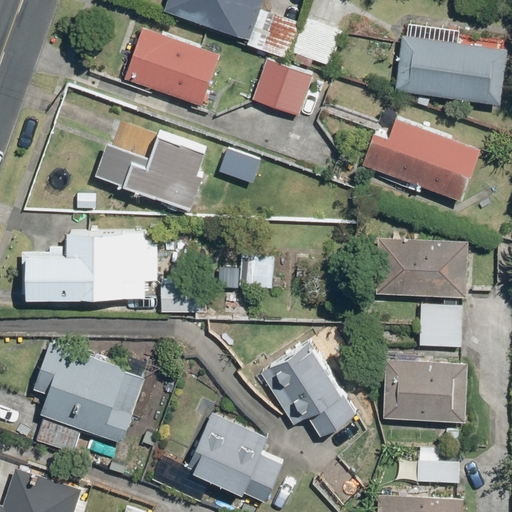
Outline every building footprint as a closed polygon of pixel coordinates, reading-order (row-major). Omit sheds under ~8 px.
[(171,0),(171,1),(255,31),(253,37),(294,52),(306,16),(265,2),(265,0),(171,0)] [(348,24),(309,11),(297,46),(336,60),(348,24)] [(226,47),(150,19),(131,70),(207,98),(226,47)] [(511,57),(511,39),(408,28),(401,82),(508,95),(511,57)] [(318,68),(272,52),(258,92),(303,109),(318,68)] [(381,124),(370,155),(470,191),(489,140),(402,109),(395,129),(381,124)] [(156,148),(114,133),(102,165),(198,200),(218,146),(164,126),(156,148)] [(267,154),(230,141),(222,162),(260,175),(267,154)] [(36,245),(28,245),(27,287),(152,287),(152,269),(163,269),(162,246),(162,237),(151,236),(151,223),(106,220),(75,222),(74,230),(70,230),(70,243),(67,243),(67,241),(54,240),(54,243),(36,243),(36,245)] [(474,288),(475,232),(382,230),(381,286),(474,288)] [(468,298),(426,297),(425,339),(467,340),(468,298)] [(133,360),(56,333),(39,381),(54,386),(47,407),(129,435),(136,417),(139,405),(150,371),(132,364),(133,360)] [(315,335),(265,367),(298,419),(314,409),(326,429),(362,406),(349,385),(352,383),(323,337),(319,340),(315,335)] [(474,354),(392,352),(391,410),(473,411),(474,354)] [(271,438),(215,412),(191,465),(271,501),(281,479),(288,462),(265,452),(271,438)] [(464,456),(419,452),(417,476),(462,480),(464,456)] [(0,511),(74,511),(82,490),(16,468),(4,505),(0,503),(0,511)] [(468,511),(469,489),(384,486),(383,511),(468,511)]
